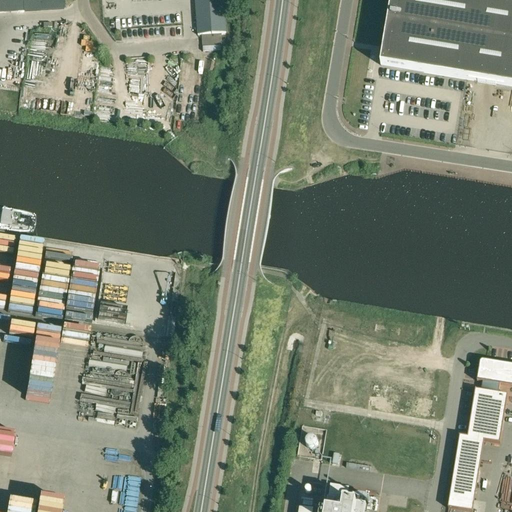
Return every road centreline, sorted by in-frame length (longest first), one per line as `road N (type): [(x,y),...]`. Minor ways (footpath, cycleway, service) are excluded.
road 1 (secondary): [(202,511),(256,168)]
road 2 (unclassified): [(346,0),(329,105),(342,138),(511,167)]
road 3 (secondary): [(282,0),(256,168)]
